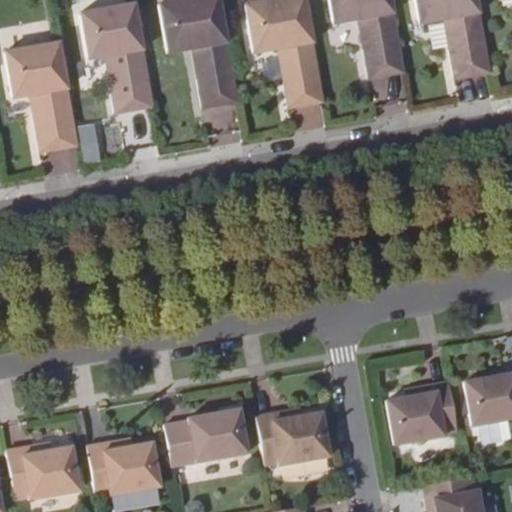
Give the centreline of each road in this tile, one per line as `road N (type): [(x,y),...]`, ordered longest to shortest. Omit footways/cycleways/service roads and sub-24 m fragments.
road 1 (residential): [(0,206),(511,116)]
road 2 (residential): [(332,312),(0,370)]
road 3 (residential): [(332,312),(371,511)]
road 4 (residential): [(511,279),(332,312)]
